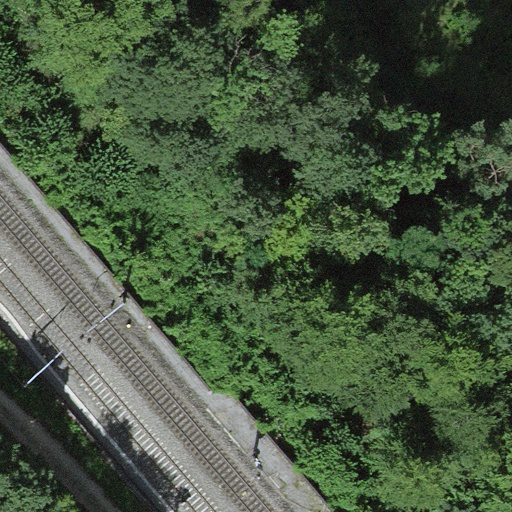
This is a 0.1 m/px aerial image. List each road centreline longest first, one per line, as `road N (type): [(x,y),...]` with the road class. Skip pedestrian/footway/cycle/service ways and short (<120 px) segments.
road 1 (track): [(339,0),(511,161)]
road 2 (track): [(99,511),(0,415)]
